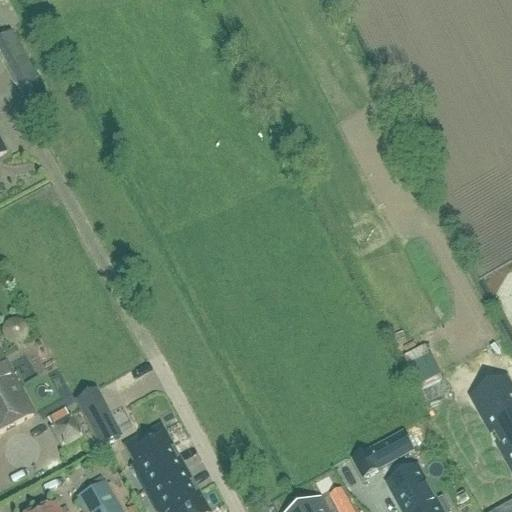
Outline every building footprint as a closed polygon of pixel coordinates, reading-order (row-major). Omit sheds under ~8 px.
[(10,36),(0,41),(0,59),(18,94),(36,84),(10,36)] [(0,337),(0,339),(15,347),(23,333),(8,324),(0,337)] [(0,436),(33,419),(0,359),(0,436)] [(511,474),(511,392),(508,386),(473,405),(511,474)] [(120,441),(103,409),(95,395),(76,405),(83,420),(101,451),(120,441)] [(79,445),(59,399),(33,411),(53,456),(79,445)] [(132,470),(146,495),(183,474),(159,431),(124,451),(134,469),(132,470)] [(410,457),(401,440),(354,465),(364,482),(410,457)] [(396,483),(388,487),(401,510),(402,511),(448,511),(443,503),(437,506),(417,470),(396,483)] [(204,511),(183,474),(146,495),(155,511),(204,511)] [(117,511),(103,486),(75,501),(80,511),(117,511)]
